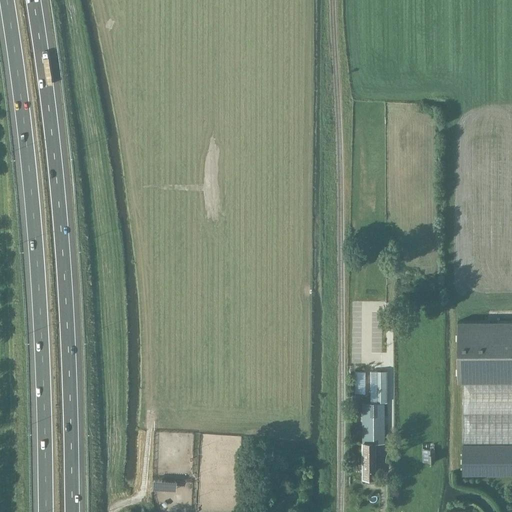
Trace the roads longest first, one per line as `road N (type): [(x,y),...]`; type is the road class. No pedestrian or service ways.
road 1 (motorway): [(7,0),(34,210),(46,511)]
road 2 (motorway): [(72,511),(62,243),(33,0)]
